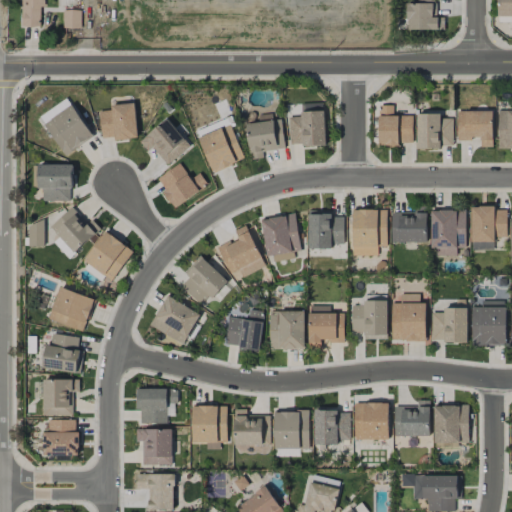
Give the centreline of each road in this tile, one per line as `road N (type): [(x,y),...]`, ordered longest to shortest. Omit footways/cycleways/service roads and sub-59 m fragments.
road 1 (residential): [(511,179),(303,179),(262,189),(198,223),(142,285),(123,324),(112,374),(110,511)]
road 2 (tertiary): [(511,65),(0,66)]
road 3 (residential): [(116,352),(257,385),(396,373),(511,380)]
road 4 (residential): [(493,379),(492,511)]
